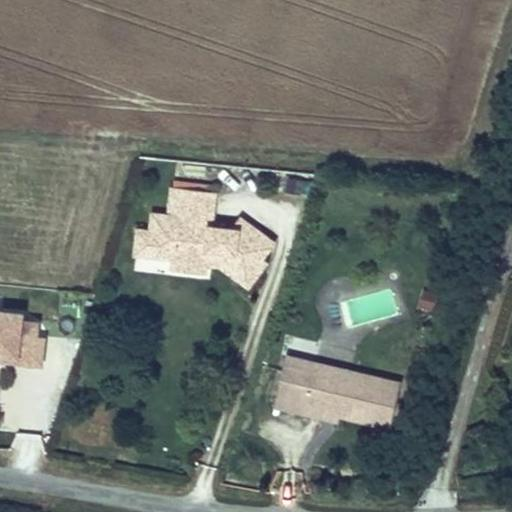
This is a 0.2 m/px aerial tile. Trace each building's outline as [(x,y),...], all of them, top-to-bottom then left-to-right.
[(273,242),(240,218),(233,229),(211,226),(216,192),(173,187),(170,216),(154,214),(151,231),(151,232),(156,233),(154,256),(174,258),(173,266),(206,270),(207,260),(208,250),(216,250),(220,253),(215,261),(248,286),(266,262),(261,259),(273,242)] [(154,256),(156,233),(151,232),(151,231),(139,230),(136,254),(154,256)] [(215,261),(220,253),(216,250),(208,250),(207,260),(215,261)] [(422,291),(418,308),(435,312),(440,295),(422,291)] [(0,362),(44,364),(47,312),(0,310),(0,362)] [(311,376),(314,362),(286,355),(283,370),(311,376)] [(392,427),(402,382),(314,362),(311,376),(283,370),(274,406),(303,412),(305,406),(340,415),(392,427)] [(340,415),(305,406),(303,412),(338,420),(340,415)] [(20,429),(9,464),(36,472),(46,437),(20,429)]
